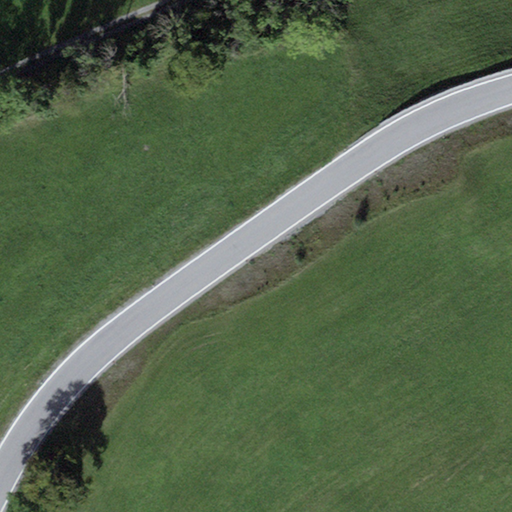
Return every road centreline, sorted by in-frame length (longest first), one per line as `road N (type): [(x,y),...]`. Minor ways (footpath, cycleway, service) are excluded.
road 1 (tertiary): [(511,82),(458,99),(119,332),(50,397),(0,503)]
road 2 (track): [(192,0),(0,79)]
